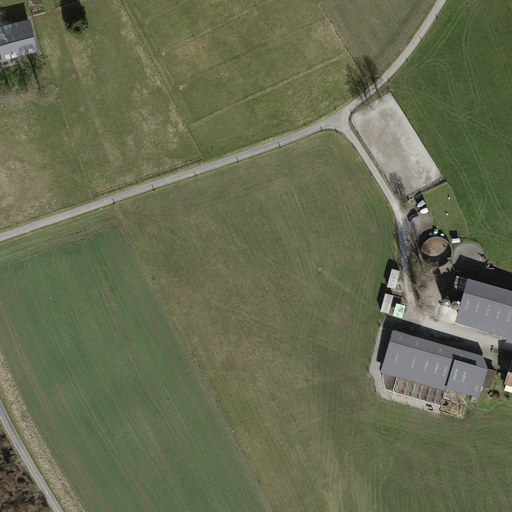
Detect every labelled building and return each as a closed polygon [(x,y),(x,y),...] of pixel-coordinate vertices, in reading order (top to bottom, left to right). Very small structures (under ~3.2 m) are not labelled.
[(0,31),(0,40),(4,55),(35,47),(29,24),(0,31)] [(400,270),(392,269),(388,286),(395,288),(400,270)] [(465,290),(458,314),(479,320),(479,323),(483,324),(483,322),(511,329),(508,338),(511,339),(511,290),(468,278),(468,280),(463,278),(460,289),(465,290)] [(393,295),(386,293),(381,311),(389,312),(393,295)] [(394,331),(386,361),(404,366),(401,376),(447,389),(448,386),(487,397),(494,371),(476,365),(479,356),(394,331)]
